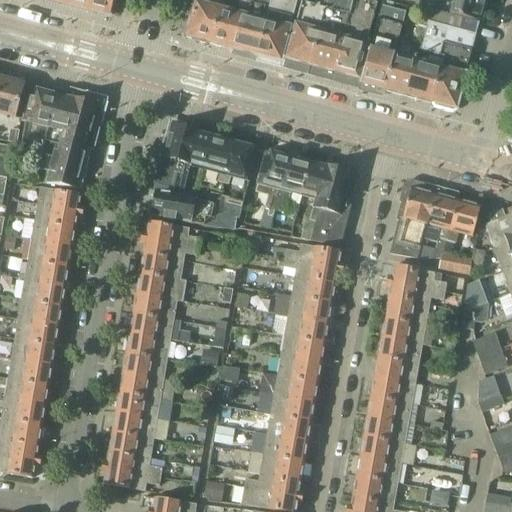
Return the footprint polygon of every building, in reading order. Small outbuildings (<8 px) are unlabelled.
[(64,0),(63,5),(86,11),(88,0),(64,0)] [(88,0),(86,11),(110,17),(113,0),(88,0)] [(223,47),(233,50),(242,15),(219,9),(221,0),(195,0),(186,38),(196,40),(196,42),(206,45),(207,43),(213,45),(214,47),(220,49),(223,47)] [(271,0),(245,0),(242,15),(233,50),(233,53),(240,55),(243,53),(244,53),(246,56),(250,57),(253,56),(257,56),(271,0)] [(271,0),(257,56),(281,63),(297,0),(271,0)] [(325,9),(309,66),(311,67),(311,69),(319,71),(319,69),(324,70),(323,72),(332,74),(332,73),(333,73),(352,0),(327,0),(325,9)] [(357,79),(378,4),(360,0),(352,0),(333,73),(335,73),(334,75),(343,77),(343,76),(347,77),(346,78),(355,81),(356,79),(357,79)] [(427,0),(434,2),(436,1),(453,5),(451,15),(478,22),(478,20),(482,21),(485,10),(481,9),(483,4),(468,0),(427,0)] [(325,9),(301,2),(286,60),(297,63),(296,65),(307,68),(307,66),(309,66),(325,9)] [(385,2),(382,3),(360,84),(370,87),(369,89),(381,92),(382,90),(385,91),(395,55),(406,14),(393,10),(395,4),(385,2)] [(432,11),(432,10),(422,7),(418,23),(428,26),(429,22),(432,11)] [(432,11),(429,22),(476,34),(479,22),(478,22),(451,15),(432,11)] [(429,22),(428,26),(421,51),(445,58),(442,68),(433,104),(435,107),(452,112),(456,110),(476,34),(429,22)] [(433,104),(442,68),(418,62),(395,55),(385,91),(409,97),(433,104)] [(0,79),(0,115),(14,119),(23,86),(0,79)] [(20,149),(41,154),(57,93),(35,87),(34,93),(32,92),(24,123),(25,123),(20,149)] [(79,176),(83,161),(88,144),(94,145),(106,101),(93,97),(92,100),(83,98),(69,89),(68,95),(57,93),(41,154),(37,169),(52,174),(50,186),(81,191),(84,176),(79,176)] [(183,173),(185,164),(190,147),(186,146),(190,130),(185,129),(185,126),(175,124),(175,126),(173,126),(171,131),(169,131),(154,185),(173,190),(178,172),(183,173)] [(173,190),(172,194),(182,195),(190,166),(204,170),(212,137),(203,134),(203,136),(198,135),(198,132),(190,130),(186,146),(190,147),(185,164),(183,173),(178,172),(173,190)] [(11,131),(8,144),(18,145),(20,132),(11,131)] [(212,137),(204,170),(220,174),(218,182),(223,184),(227,165),(230,165),(233,154),(230,153),(233,144),(225,142),(226,140),(212,137)] [(227,165),(223,184),(227,185),(230,177),(247,181),(255,150),(250,149),(251,147),(242,144),(241,147),(233,144),(230,153),(233,154),(230,165),(227,165)] [(0,145),(0,155),(10,157),(12,148),(0,145)] [(267,153),(256,194),(268,197),(265,209),(263,216),(273,219),(275,211),(279,212),(280,207),(271,204),(272,198),(277,199),(285,172),(288,173),(291,160),(281,157),(281,155),(272,153),(272,155),(267,153)] [(272,198),(271,204),(280,207),(279,212),(285,214),(287,204),(299,207),(301,198),(309,163),(301,160),(300,162),(291,160),(288,173),(285,172),(277,199),(272,198)] [(309,163),(301,198),(315,201),(313,209),(319,211),(325,184),(328,184),(332,168),(325,166),(324,169),(319,167),(319,165),(309,163)] [(16,175),(27,178),(29,170),(17,167),(16,175)] [(337,170),(332,168),(328,184),(325,184),(319,211),(313,209),(310,222),(315,223),(314,226),(310,242),(339,247),(350,208),(344,206),(353,174),(348,172),(349,170),(338,167),(337,170)] [(39,189),(36,205),(82,213),(83,208),(78,207),(80,196),(39,189)] [(393,256),(417,261),(434,195),(423,193),(424,190),(418,189),(416,196),(409,194),(409,195),(407,194),(404,203),(407,204),(393,256)] [(213,203),(218,204),(219,202),(220,196),(210,194),(208,201),(213,203)] [(446,241),(449,231),(456,201),(447,198),(448,196),(439,194),(438,196),(434,195),(417,261),(441,260),(446,241)] [(149,219),(170,222),(216,230),(217,229),(234,232),(234,229),(241,230),(243,216),(236,215),(236,218),(227,216),(229,207),(218,204),(213,203),(213,206),(196,201),(195,202),(153,196),(150,203),(149,207),(150,213),(149,219)] [(220,196),(219,202),(218,204),(229,207),(241,210),(243,203),(220,196)] [(441,260),(438,271),(469,277),(472,262),(450,258),(454,244),(456,245),(459,234),(472,238),(480,208),(476,207),(477,205),(468,202),(468,205),(456,201),(449,231),(446,241),(441,260)] [(36,205),(33,221),(74,229),(76,218),(81,219),(82,213),(36,205)] [(491,224),(485,227),(493,250),(511,242),(511,216),(505,219),(502,211),(488,216),(491,224)] [(33,221),(30,241),(71,248),(74,229),(33,221)] [(141,234),(140,239),(199,248),(201,240),(188,238),(189,230),(175,228),(147,224),(146,235),(141,234)] [(305,224),(301,240),(310,242),(314,226),(305,224)] [(261,239),(260,239),(251,237),(246,240),(244,253),(258,255),(261,239)] [(14,251),(15,239),(6,238),(4,250),(14,251)] [(140,239),(139,244),(144,245),(142,256),(182,263),(184,255),(197,257),(199,248),(140,239)] [(30,241),(27,261),(68,268),(71,248),(30,241)] [(511,242),(493,250),(502,273),(511,268),(511,242)] [(285,258),(285,260),(343,271),(344,265),(339,265),(341,253),(300,246),(299,254),(286,252),(285,258)] [(273,249),(272,256),(285,258),(286,252),(273,249)] [(475,251),(472,264),(482,266),(485,253),(475,251)] [(142,256),(139,275),(179,282),(182,263),(142,256)] [(283,269),(282,276),(295,278),(335,286),(337,275),(342,276),(343,271),(285,260),(283,269)] [(27,261),(23,281),(64,288),(68,268),(27,261)] [(480,278),(482,266),(472,264),(470,276),(480,278)] [(387,278),(386,283),(445,294),(446,285),(440,283),(441,276),(418,272),(394,267),(392,278),(387,278)] [(511,268),(502,273),(510,296),(511,294),(511,268)] [(139,275),(135,295),(176,302),(181,303),(185,283),(179,282),(139,275)] [(295,278),(291,298),(332,306),(335,286),(295,278)] [(23,281),(20,300),(61,308),(64,288),(23,281)] [(386,283),(385,288),(391,289),(389,300),(429,307),(431,299),(443,302),(445,294),(386,283)] [(223,289),(220,303),(230,304),(232,291),(223,289)] [(135,295),(132,315),(172,322),(176,302),(135,295)] [(236,295),(234,308),(235,308),(246,310),(248,297),(236,295)] [(465,306),(475,308),(486,305),(483,295),(465,301),(465,306)] [(277,296),(274,315),(288,318),(328,325),(332,306),(291,298),(277,296)] [(20,300),(17,320),(58,327),(61,308),(20,300)] [(389,300),(385,319),(426,326),(429,307),(389,300)] [(478,307),(478,308),(475,323),(482,324),(487,322),(488,305),(478,307)] [(475,323),(478,308),(466,307),(462,330),(474,332),(475,323)] [(217,310),(216,318),(227,320),(229,311),(217,310)] [(132,315),(129,335),(140,337),(169,342),(169,341),(188,344),(190,333),(179,331),(180,323),(172,322),(132,315)] [(284,337),(284,338),(325,345),(326,337),(328,325),(288,318),(284,337)] [(382,337),(382,338),(422,345),(422,347),(431,348),(434,328),(426,326),(385,319),(382,337)] [(14,337),(14,340),(54,347),(56,337),(58,327),(17,320),(14,337)] [(217,322),(216,329),(225,330),(226,324),(217,322)] [(250,339),(250,337),(251,332),(231,329),(230,336),(237,337),(250,339)] [(214,334),(212,348),(223,350),(225,336),(214,334)] [(499,346),(495,334),(472,342),(479,361),(490,357),(488,350),(499,346)] [(128,337),(125,355),(166,362),(169,342),(140,337),(129,335),(128,337)] [(237,337),(236,345),(249,347),(250,339),(237,337)] [(284,338),(281,358),(321,365),(325,345),(284,338)] [(382,338),(378,359),(418,366),(419,366),(422,347),(422,345),(382,338)] [(14,340),(10,361),(51,367),(54,347),(14,340)] [(501,350),(499,346),(488,350),(490,357),(479,361),(484,377),(507,369),(504,359),(501,350)] [(203,350),(200,366),(216,369),(219,354),(203,350)] [(125,355),(122,374),(162,381),(166,362),(125,355)] [(281,358),(277,377),(318,384),(321,365),(281,358)] [(378,359),(375,378),(415,385),(419,366),(418,366),(378,359)] [(10,361),(7,380),(48,387),(51,367),(10,361)] [(222,367),(220,381),(238,384),(240,369),(222,367)] [(122,374),(119,394),(159,401),(160,394),(162,381),(122,374)] [(277,377),(274,397),(315,404),(318,384),(277,377)] [(375,378),(371,399),(412,406),(415,385),(375,378)] [(7,380),(3,400),(44,407),(48,387),(7,380)] [(224,388),(222,400),(230,401),(232,390),(224,388)] [(119,394),(116,414),(156,421),(156,420),(159,401),(119,394)] [(274,397),(270,417),(311,424),(315,404),(274,397)] [(500,397),(489,401),(493,410),(504,406),(500,397)] [(371,399),(368,418),(408,425),(412,406),(371,399)] [(3,400),(0,419),(41,426),(44,407),(3,400)] [(482,414),(493,410),(489,401),(478,404),(482,414)] [(116,414),(112,433),(152,441),(153,441),(157,420),(156,420),(156,421),(116,414)] [(270,417),(267,437),(308,444),(311,424),(270,417)] [(368,418),(364,438),(404,445),(411,446),(414,426),(408,425),(368,418)] [(0,419),(0,420),(0,439),(38,446),(41,426),(0,419)] [(430,430),(442,432),(443,425),(431,423),(430,430)] [(216,428),(214,444),(228,446),(231,430),(216,428)] [(496,454),(498,460),(509,456),(505,445),(511,442),(511,428),(489,436),(496,454)] [(204,440),(206,430),(199,429),(197,439),(204,440)] [(112,433),(109,453),(149,460),(152,441),(112,433)] [(267,437),(263,456),(304,464),(308,444),(267,437)] [(364,438),(361,458),(401,465),(413,467),(416,447),(411,446),(404,445),(364,438)] [(0,439),(0,456),(40,463),(40,458),(36,457),(38,446),(0,439)] [(502,475),(511,472),(511,442),(505,445),(509,456),(498,460),(502,470),(501,475),(502,475)] [(103,462),(102,468),(159,478),(161,470),(148,468),(149,460),(109,453),(107,463),(103,462)] [(0,456),(0,473),(32,479),(34,467),(39,468),(40,463),(0,456)] [(261,468),(260,476),(301,483),(304,464),(263,456),(261,468)] [(361,458),(357,477),(397,484),(401,465),(361,458)] [(102,468),(101,473),(106,474),(104,485),(139,491),(144,492),(145,485),(158,487),(159,478),(102,468)] [(246,481),(244,490),(303,500),(304,495),(299,494),(301,483),(260,476),(259,483),(246,481)] [(357,477),(354,497),(394,504),(397,486),(397,484),(357,477)] [(204,497),(222,500),(225,486),(207,483),(204,497)] [(243,498),(242,506),(254,508),(274,511),(295,511),(297,504),(302,505),(303,500),(244,490),(243,498)] [(431,492),(429,504),(447,507),(449,495),(431,492)] [(499,498),(487,495),(486,503),(498,505),(499,498)] [(347,507),(346,511),(348,511),(394,511),(392,511),(394,504),(354,497),(352,508),(347,507)] [(486,503),(484,511),(508,511),(511,500),(499,498),(498,505),(486,503)] [(148,510),(148,511),(196,511),(197,507),(156,500),(154,511),(148,510)]
